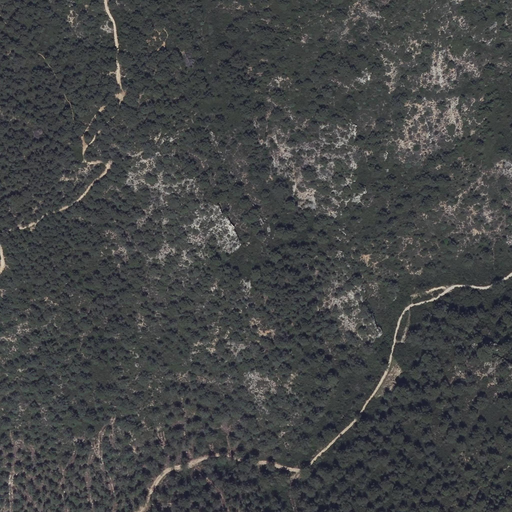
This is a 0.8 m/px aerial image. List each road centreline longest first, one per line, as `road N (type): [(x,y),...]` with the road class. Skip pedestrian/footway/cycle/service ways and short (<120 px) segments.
road 1 (track): [(142,511),(164,477),(209,457),(314,466),(371,397),(409,307),(456,284),(492,285),(511,274)]
road 2 (track): [(104,0),(120,93),(83,137),(84,162),(101,161),(106,171),(81,198),(1,235),(0,270)]
